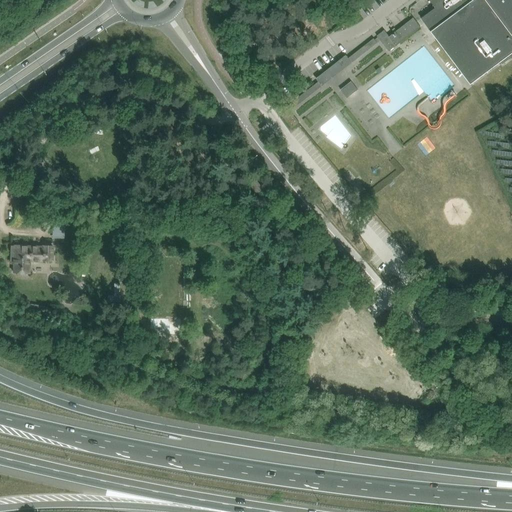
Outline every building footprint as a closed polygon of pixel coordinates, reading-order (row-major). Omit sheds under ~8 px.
[(511,0),(429,0),(436,8),(421,19),(471,84),(501,62),(503,65),(511,58),(511,0)] [(389,52),(421,27),(414,18),(413,19),(414,19),(401,29),(394,35),(393,34),(393,35),(390,38),(390,37),(385,31),(384,31),(378,36),(378,37),(378,36),(377,37),(378,38),(380,41),(389,52)] [(356,59),(377,43),(377,44),(377,43),(375,40),(374,39),(374,40),(353,56),(353,55),(353,56),(356,60),(356,59)] [(316,79),(322,87),(352,63),(346,55),(346,56),(345,57),(342,53),(336,57),(339,61),(317,79),(316,79)] [(340,89),(347,98),(358,89),(351,81),(340,89)] [(293,108),(318,89),(318,90),(318,89),(315,85),(314,85),(315,86),(290,104),(291,106),(293,109),(294,109),(293,108)] [(299,122),(290,111),(288,108),(287,107),(286,107),(287,107),(280,113),(280,112),(279,113),(291,128),(299,122)] [(249,183),(257,194),(263,189),(255,178),(249,183)] [(14,273),(28,273),(29,260),(51,261),(52,245),(43,245),(43,247),(12,246),(11,264),(14,264),(14,273)]
